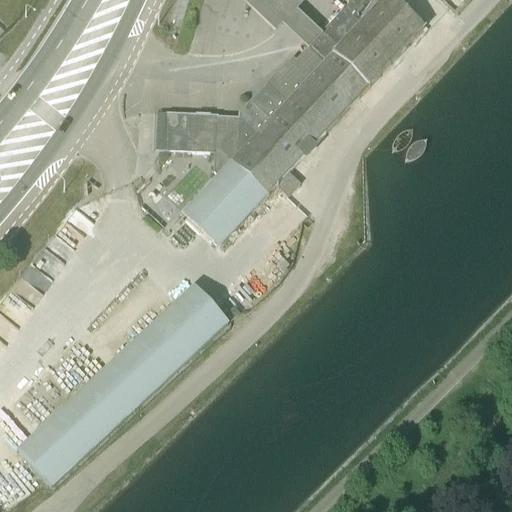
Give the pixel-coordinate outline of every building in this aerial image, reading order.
[(287,176),(423,31),(389,0),(383,0),(229,165),(266,199),(275,191),(286,201),(299,188),(287,176)] [(296,0),(236,0),(254,17),(274,35),(281,28),(307,52),(321,38),(294,13),(302,5),(296,0)] [(265,87),(285,105),(383,0),(354,0),(321,38),(307,52),(305,52),(295,63),(291,60),(265,87)] [(285,105),(265,87),(236,117),(236,121),(154,117),(152,154),(152,155),(212,158),(211,175),(215,179),(215,180),(180,217),(218,252),(266,199),(229,165),(285,105)] [(16,454),(49,490),(225,328),(192,290),(16,454)]
